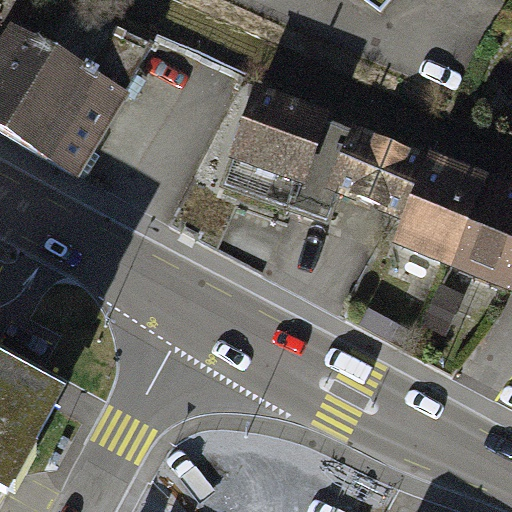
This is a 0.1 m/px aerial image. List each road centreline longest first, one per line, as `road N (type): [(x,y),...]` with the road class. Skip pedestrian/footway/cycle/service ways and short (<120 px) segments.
road 1 (tertiary): [(511,473),(195,303)]
road 2 (residential): [(84,511),(195,303)]
road 3 (tertiary): [(195,303),(0,196)]
